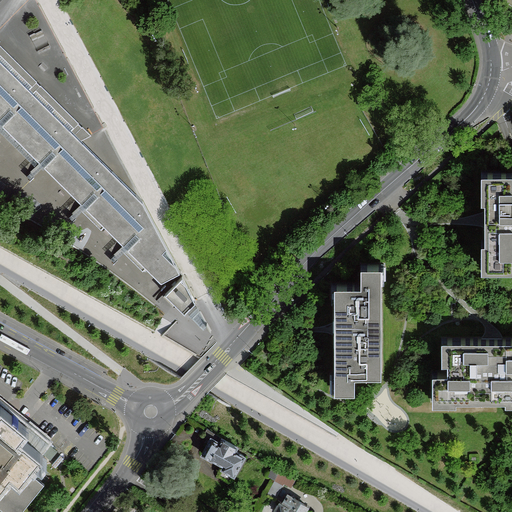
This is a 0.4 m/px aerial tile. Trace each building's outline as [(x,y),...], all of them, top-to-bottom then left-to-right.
[(0,45),(0,118),(165,281),(183,272),(103,127),(92,134),(2,43),(0,45)] [(511,172),(481,173),(481,201),(485,201),(485,220),(485,242),(481,242),(481,270),(511,269),(511,172)] [(381,372),(381,263),(361,263),(361,282),(331,282),(331,295),(334,295),(334,330),(334,373),(331,373),(331,388),(354,388),(354,372),(381,372)] [(185,277),(167,291),(187,310),(197,302),(185,277)] [(511,338),(493,339),(442,339),(442,364),(449,364),(449,372),(433,372),(433,403),(457,403),(457,399),(506,399),(506,403),(511,403),(511,338)] [(23,469),(37,451),(18,435),(25,426),(2,407),(0,410),(0,484),(12,470),(17,475),(23,469)] [(27,424),(25,426),(18,435),(37,451),(40,453),(49,442),(27,424)] [(210,439),(203,453),(224,465),(223,468),(234,474),(244,455),(235,450),(237,446),(207,428),(203,435),(210,439)] [(276,478),(280,470),(274,467),(270,475),(276,478)] [(12,470),(0,484),(0,503),(10,511),(17,511),(41,484),(23,469),(17,475),(12,470)] [(295,479),(281,471),(277,479),(284,482),(291,486),(295,479)] [(284,482),(277,479),(276,481),(275,481),(268,494),(276,499),(284,482)] [(307,506),(288,494),(283,502),(279,501),(274,510),(278,511),(303,511),(306,508),(307,506)]
